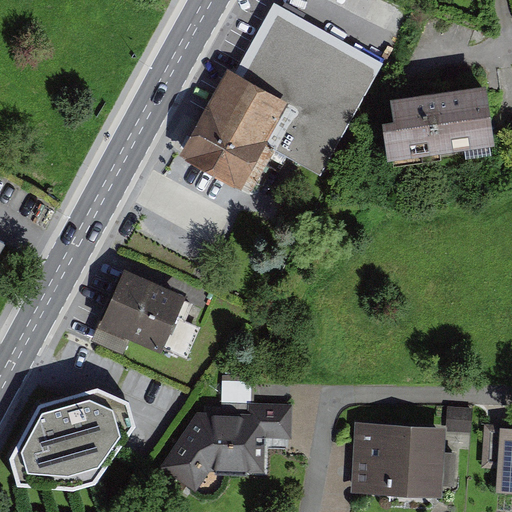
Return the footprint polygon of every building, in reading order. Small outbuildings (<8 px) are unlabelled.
[(235,72),(227,67),(182,150),(243,184),(266,143),(321,173),(383,61),(274,1),(235,72)] [(479,79),(384,94),(394,152),(488,137),(479,79)] [(0,236),(0,266),(13,244),(0,236)] [(183,298),(124,272),(103,319),(135,333),(162,345),(183,298)] [(183,298),(162,345),(189,356),(190,353),(199,333),(202,326),(188,320),(195,304),(183,298)] [(245,309),(222,298),(217,311),(240,321),(245,309)] [(135,333),(103,319),(94,339),(126,353),(135,333)] [(190,353),(210,361),(219,341),(199,333),(190,353)] [(208,406),(208,414),(254,415),(255,404),(255,391),(255,378),(227,377),(226,406),(208,406)] [(10,457),(17,484),(74,488),(94,483),(136,423),(130,400),(99,386),(39,403),(10,457)] [(198,488),(213,466),(268,467),(269,435),(295,436),(296,405),(255,404),(254,415),(208,414),(200,414),(165,465),(198,488)] [(473,409),(452,408),(451,428),(472,429),(473,409)] [(443,430),(366,426),(363,488),(440,491),(440,484),(442,452),(443,430)] [(489,429),(487,465),(505,466),(507,430),(489,429)] [(440,484),(457,485),(459,453),(442,452),(440,484)]
